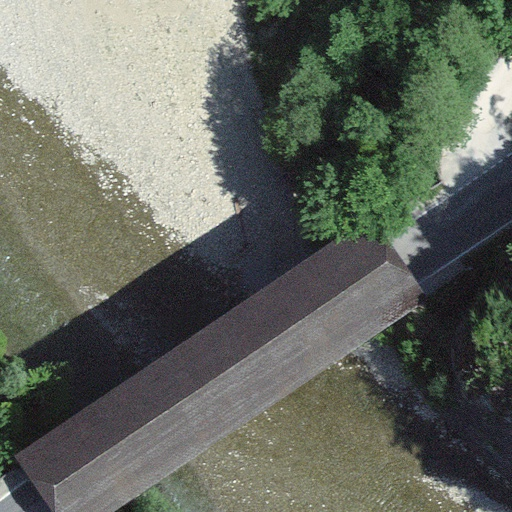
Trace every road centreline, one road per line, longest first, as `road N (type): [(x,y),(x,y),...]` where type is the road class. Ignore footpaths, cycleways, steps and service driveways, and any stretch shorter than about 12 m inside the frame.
road 1 (secondary): [(40,503),(511,183)]
road 2 (track): [(507,187),(486,137),(495,79),(511,61)]
